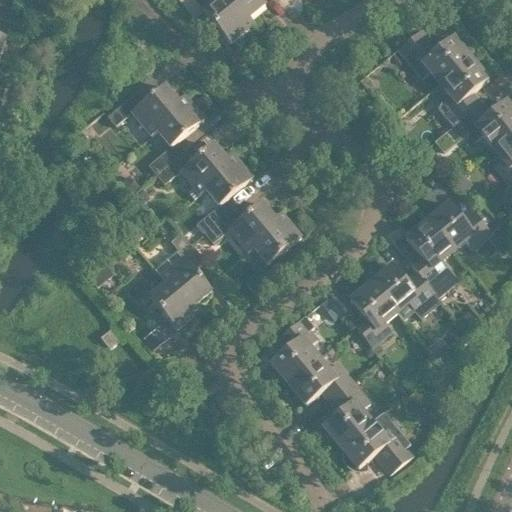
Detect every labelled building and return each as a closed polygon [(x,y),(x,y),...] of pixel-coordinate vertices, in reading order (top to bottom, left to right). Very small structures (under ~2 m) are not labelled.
[(236,5),(233,8),(230,10),(221,0),(215,0),(202,11),(193,0),(177,0),(193,20),(203,12),(229,44),(253,24),(248,18),(247,18),(236,5)] [(221,0),(230,10),(233,8),(236,5),(247,18),(248,18),(264,4),(260,0),(221,0)] [(0,19),(7,22),(10,14),(0,9),(0,19)] [(7,22),(20,27),(23,19),(10,14),(7,22)] [(452,37),(437,49),(421,31),(415,35),(396,52),(404,60),(421,80),(429,73),(439,84),(470,58),(452,37)] [(450,128),(457,123),(477,106),(469,96),(488,80),(470,58),(439,84),(449,96),(440,103),(435,110),(450,128)] [(136,94),(106,118),(114,127),(131,113),(150,137),(170,120),(164,112),(176,102),(162,86),(143,102),(136,94)] [(202,121),(186,101),(182,97),(176,102),(164,112),(170,120),(157,132),(169,147),(146,166),(155,176),(179,156),(171,147),(202,121)] [(477,106),(457,123),(473,143),(482,136),(491,148),(511,130),(511,109),(505,100),(486,116),(477,106)] [(511,130),(491,148),(502,160),(494,167),(510,186),(511,188),(511,130)] [(180,172),(195,191),(199,195),(204,190),(218,179),(212,171),(224,161),(211,145),(186,165),(179,156),(155,176),(163,186),(180,172)] [(251,180),(234,159),(231,156),(224,161),(212,171),(218,179),(204,190),(218,207),(196,225),(203,234),(226,214),(220,206),(251,180)] [(462,175),(453,182),(460,191),(469,184),(462,175)] [(121,182),(130,193),(137,188),(127,176),(121,182)] [(132,196),(139,205),(145,200),(138,192),(132,196)] [(266,237),(263,233),(260,230),(274,219),(273,219),(259,203),(234,224),(226,214),(203,234),(211,244),(228,230),(247,253),(253,248),(266,237)] [(448,203),(426,221),(452,253),(464,243),(470,251),(491,234),(474,213),(463,222),(448,203)] [(299,239),(282,218),(279,214),(273,219),(274,219),(260,230),(263,233),(266,237),(253,248),(267,265),(243,284),(251,293),(286,264),(279,255),(299,239)] [(452,253),(426,221),(405,239),(420,258),(410,266),(418,276),(437,300),(457,283),(441,262),(452,253)] [(183,259),(164,275),(160,278),(164,284),(165,283),(176,297),(179,294),(183,291),(194,304),(195,304),(210,291),(189,265),(198,258),(179,235),(170,242),(183,259)] [(370,284),(396,315),(403,323),(403,322),(414,313),(420,320),(440,304),(437,300),(418,276),(407,285),(392,266),(370,284)] [(183,291),(179,294),(176,297),(165,283),(164,284),(148,297),(130,275),(120,283),(140,306),(149,298),(176,330),(200,310),(195,304),(194,304),(183,291)] [(354,328),(371,349),(391,333),(385,325),(396,315),(370,284),(349,302),(364,320),(354,328)] [(341,316),(327,298),(318,305),(332,323),(341,316)] [(458,320),(468,332),(469,333),(477,325),(476,324),(466,313),(458,320)] [(300,320),(279,337),(288,348),(270,363),(288,385),(318,359),(309,348),(317,341),(300,320)] [(143,339),(152,350),(167,338),(157,328),(143,339)] [(99,340),(108,351),(117,344),(108,333),(99,340)] [(323,391),(332,401),(353,384),(336,364),(328,371),(318,359),(288,385),(305,406),(323,391)] [(322,427),(340,448),(371,423),(362,411),(370,405),(353,384),(332,401),(340,412),(322,427)] [(383,413),(371,423),(340,448),(344,453),(344,459),(347,465),(352,469),(358,471),(364,470),(364,465),(376,455),(392,475),(413,457),(405,448),(409,445),(383,413)]
